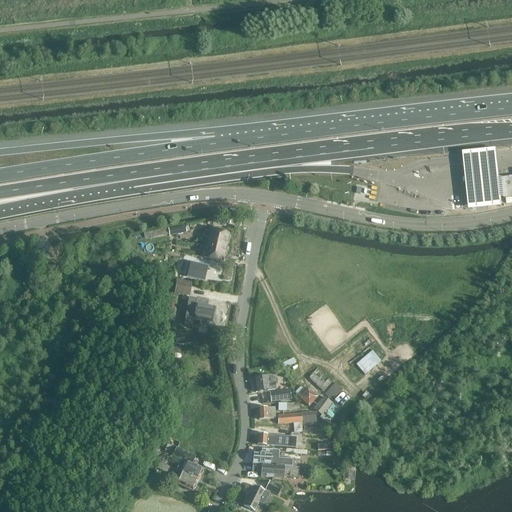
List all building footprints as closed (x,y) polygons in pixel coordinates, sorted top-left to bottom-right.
[(462,160),(464,184),(465,194),(467,212),(501,209),(500,202),(498,182),(498,180),(496,157),(495,153),(462,156),(462,160)] [(502,182),(504,198),(511,197),(511,177),(502,178),(502,182)] [(172,229),(173,235),(186,233),(185,226),(172,229)] [(172,229),(144,234),(145,239),(169,234),(170,236),(173,235),(172,229)] [(204,236),(206,239),(209,239),(208,248),(211,248),(209,259),(217,261),(222,262),(224,252),(225,252),(227,247),(225,246),(226,243),(228,243),(229,238),(227,237),(228,235),(224,233),(208,230),(205,231),(204,236)] [(184,252),(183,262),(199,264),(200,254),(184,252)] [(203,282),(206,267),(189,263),(186,278),(203,282)] [(177,280),(175,292),(189,295),(192,283),(177,280)] [(189,299),(185,325),(193,326),(194,319),(196,320),(200,320),(199,324),(199,326),(207,328),(208,322),(211,322),(213,309),(196,306),(197,301),(189,299)] [(185,339),(185,330),(174,329),(174,338),(185,339)] [(357,364),(366,374),(382,360),(373,350),(357,364)] [(254,378),(255,393),(276,390),(275,384),(277,383),(277,379),(272,377),(254,378)] [(335,383),(325,394),(330,399),(332,397),(332,396),(334,398),(342,389),(340,388),(335,383)] [(300,397),(309,406),(318,397),(309,388),(300,397)] [(289,390),(270,392),(271,402),(291,400),(289,390)] [(329,400),(325,396),(313,410),(321,416),(319,418),(328,425),(340,409),(329,400)] [(294,403),(278,403),(278,411),(299,411),(299,404),(294,404),(294,403)] [(275,408),(258,409),(258,420),(268,419),(275,419),(275,408)] [(315,413),(277,416),(278,425),(293,423),(294,433),(302,433),(302,424),(316,423),(315,413)] [(181,414),(177,423),(184,426),(188,417),(181,414)] [(304,427),(303,434),(327,437),(328,426),(319,425),(319,429),(304,427)] [(258,434),(257,445),(295,448),(296,438),(276,436),(258,434)] [(170,439),(168,444),(177,448),(180,443),(170,439)] [(175,448),(171,455),(183,460),(185,461),(179,472),(182,473),(198,481),(200,476),(201,476),(203,472),(203,471),(203,470),(192,464),(195,457),(176,448),(175,448)] [(253,454),(253,464),(268,465),(269,465),(292,467),(293,460),(279,459),(279,451),(262,450),(262,455),(253,454)] [(167,458),(162,456),(159,462),(164,464),(167,458)] [(171,469),(159,463),(157,467),(169,473),(171,469)] [(252,472),(261,473),(261,478),(283,480),(283,477),(298,479),(298,469),(252,465),(252,472)] [(182,473),(177,484),(193,492),(194,490),(195,490),(196,487),(196,485),(198,481),(182,473)] [(269,481),(265,489),(278,496),(282,488),(269,481)] [(265,491),(254,486),(244,506),(254,511),(265,491)]
